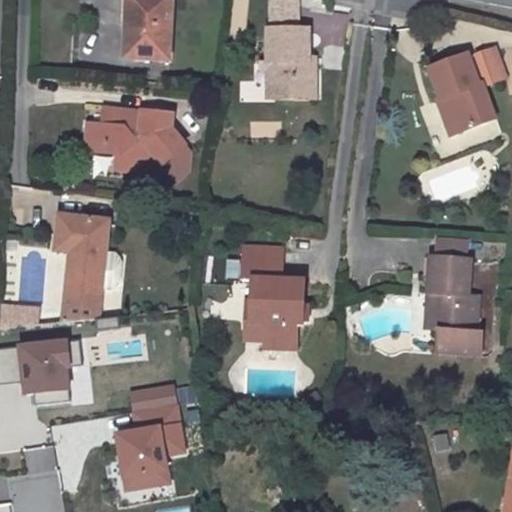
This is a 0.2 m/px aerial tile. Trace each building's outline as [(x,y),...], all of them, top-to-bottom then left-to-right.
[(126,0),(124,40),(136,41),(135,54),(167,56),(170,0),(126,0)] [(269,0),(270,27),(300,26),(299,0),(269,0)] [(326,45),(347,43),(345,12),(324,13),(326,45)] [(310,59),(309,26),(300,26),(270,27),(265,27),(266,61),(278,60),(279,100),(318,99),(317,59),(310,59)] [(123,53),(135,54),(136,41),(124,40),(123,53)] [(442,100),(451,125),(455,135),(455,134),(496,119),(482,83),(505,74),(496,51),(468,62),(467,58),(424,73),(436,103),(442,100)] [(168,117),(107,110),(105,125),(83,123),(80,149),(119,152),(117,167),(136,169),(153,153),(178,179),(191,167),(192,153),(168,127),(168,117)] [(99,313),(111,217),(57,211),(52,252),(69,254),(61,319),(99,313)] [(437,238),(436,260),(467,263),(470,241),(437,238)] [(303,326),(304,280),(281,279),(282,250),(243,249),(242,276),(251,276),(249,316),(263,317),(262,341),(262,348),(298,349),(298,325),(303,326)] [(440,331),(444,332),(442,354),(485,358),(486,335),(480,335),(483,302),(471,302),(474,263),(467,263),(436,260),(429,259),(426,298),(442,299),(440,331)] [(440,331),(442,299),(426,298),(423,330),(440,331)] [(0,327),(37,328),(37,304),(0,303),(0,327)] [(249,316),(248,341),(262,341),(263,317),(249,316)] [(81,342),(0,351),(0,382),(24,380),(26,395),(34,394),(36,406),(72,401),(68,367),(84,365),(81,342)] [(137,433),(119,436),(128,487),(168,480),(164,456),(184,453),(177,405),(133,412),(137,433)] [(51,445),(24,449),(27,475),(54,472),(51,445)] [(511,511),(511,481),(509,481),(503,511),(511,511)]
